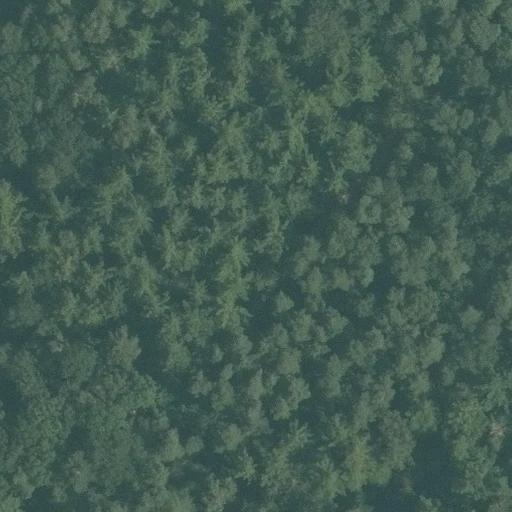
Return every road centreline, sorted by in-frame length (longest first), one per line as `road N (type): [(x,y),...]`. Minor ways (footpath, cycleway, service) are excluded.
road 1 (track): [(428,137),(369,163),(122,491),(98,511)]
road 2 (track): [(248,0),(408,122)]
road 3 (track): [(511,36),(408,122)]
road 4 (track): [(408,122),(511,197)]
